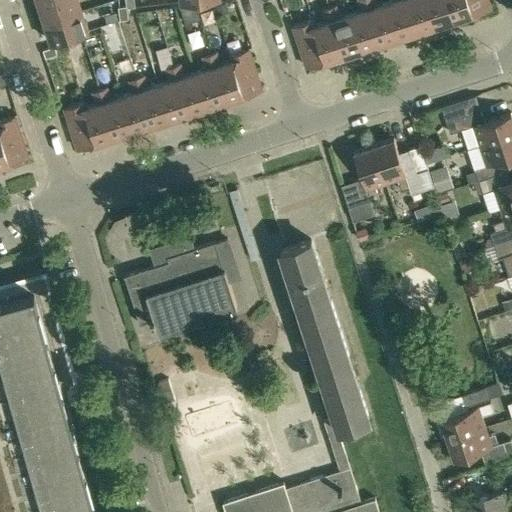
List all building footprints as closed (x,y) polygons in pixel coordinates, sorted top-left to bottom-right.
[(84,9),(80,0),(47,0),(39,3),(45,22),(84,9)] [(351,13),(362,49),(380,43),(366,0),(359,0),(363,9),(351,13)] [(399,37),(387,1),(386,0),(366,0),(380,43),(399,37)] [(399,37),(417,31),(406,0),(389,0),(387,1),(399,37)] [(435,25),(427,0),(406,0),(417,31),(435,25)] [(427,0),(435,25),(453,19),(447,0),(427,0)] [(447,0),(453,19),(472,13),(467,0),(447,0)] [(467,0),(472,13),(491,7),(488,0),(467,0)] [(195,3),(179,6),(185,23),(200,18),(198,11),(197,10),(195,3)] [(127,7),(126,5),(118,6),(120,24),(130,23),(127,7)] [(344,54),(362,49),(351,13),(339,16),(335,5),(329,7),(344,54)] [(326,60),(344,54),(329,7),(322,9),(326,21),(315,24),(314,24),(326,60)] [(84,9),(45,22),(51,41),(90,28),(84,9)] [(313,18),(301,22),(293,25),(307,67),(326,60),(314,24),(315,24),(313,18)] [(55,46),(44,49),(46,57),(58,53),(55,46)] [(231,53),(232,58),(233,58),(245,95),(262,89),(249,47),(231,53)] [(211,52),(227,100),(245,95),(233,58),(232,58),(221,62),(217,50),(211,52)] [(209,106),(227,100),(211,52),(205,54),(209,66),(197,70),(209,106)] [(188,113),(209,106),(197,70),(183,74),(179,62),(173,64),(188,113)] [(170,78),(158,82),(170,118),(188,113),(173,64),(166,66),(170,78)] [(152,124),(170,118),(158,82),(146,86),(142,74),(136,76),(152,124)] [(122,94),(133,130),(152,124),(136,76),(130,78),(134,90),(122,94)] [(115,136),(133,130),(122,94),(110,98),(106,86),(100,88),(115,136)] [(97,142),(115,136),(100,88),(93,90),(97,102),(86,105),(85,106),(97,142)] [(481,143),(511,132),(511,112),(511,111),(485,120),(476,95),(443,105),(452,132),(474,124),(478,136),(475,137),(470,142),(471,146),(481,143)] [(84,100),(64,106),(78,148),(97,142),(85,106),(86,105),(84,100)] [(0,118),(0,134),(9,161),(28,155),(15,114),(0,118)] [(511,132),(481,143),(488,164),(476,168),(480,180),(488,177),(502,172),(498,161),(511,156),(511,132)] [(0,164),(9,161),(0,134),(0,164)] [(395,138),(375,144),(387,182),(399,178),(403,189),(410,187),(411,191),(435,183),(422,145),(409,149),(409,151),(400,154),(395,138)] [(376,185),(387,182),(375,144),(355,151),(364,177),(343,184),(350,207),(379,197),(376,185)] [(446,165),(431,170),(438,191),(453,186),(446,165)] [(511,180),(509,181),(506,183),(502,172),(488,177),(480,180),(484,192),(495,188),(502,207),(511,203),(511,180)] [(511,203),(502,207),(506,220),(494,224),(497,230),(495,231),(490,233),(492,237),(494,245),(511,238),(511,203)] [(156,264),(155,264),(123,274),(139,324),(154,319),(159,333),(238,308),(225,267),(223,267),(215,241),(193,248),(189,235),(151,248),(156,264)] [(486,247),(494,245),(492,237),(487,238),(485,243),(486,247)] [(463,238),(454,241),(458,255),(467,252),(463,238)] [(505,255),(507,263),(511,273),(511,238),(494,245),(498,257),(505,255)] [(343,470),(350,468),(337,428),(338,428),(369,418),(311,239),(281,249),(287,268),(336,418),(326,420),(343,470)] [(474,252),(460,257),(465,272),(479,268),(474,252)] [(0,286),(0,511),(97,511),(66,403),(83,399),(83,397),(71,401),(68,388),(75,386),(43,274),(0,286)] [(511,297),(501,301),(504,310),(511,307),(511,297)] [(158,382),(164,402),(175,398),(169,378),(158,382)] [(499,382),(493,384),(496,396),(503,394),(499,382)] [(464,394),(467,405),(490,398),(486,387),(464,394)] [(448,435),(449,439),(486,427),(482,414),(495,410),(492,402),(442,418),(443,420),(439,421),(444,436),(448,435)] [(496,433),(489,435),(486,427),(449,439),(455,459),(482,450),(487,465),(511,457),(511,440),(499,444),(496,433)] [(350,468),(343,470),(286,488),(284,482),(224,501),(226,511),(379,511),(375,497),(361,501),(350,468)] [(511,511),(511,509),(507,511),(502,490),(464,498),(467,511),(511,511)]
